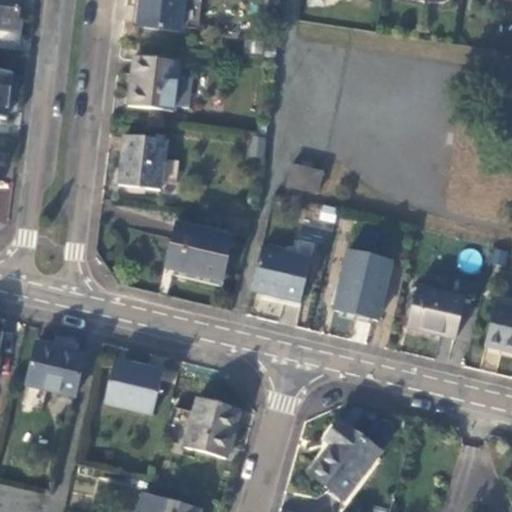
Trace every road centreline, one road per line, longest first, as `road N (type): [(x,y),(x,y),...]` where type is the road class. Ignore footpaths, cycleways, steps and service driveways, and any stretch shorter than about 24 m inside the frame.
road 1 (unclassified): [(73,301),(107,0)]
road 2 (unclassified): [(57,0),(18,289)]
road 3 (residential): [(298,353),(73,301)]
road 4 (residential): [(511,404),(298,353)]
road 5 (residential): [(298,353),(253,511)]
